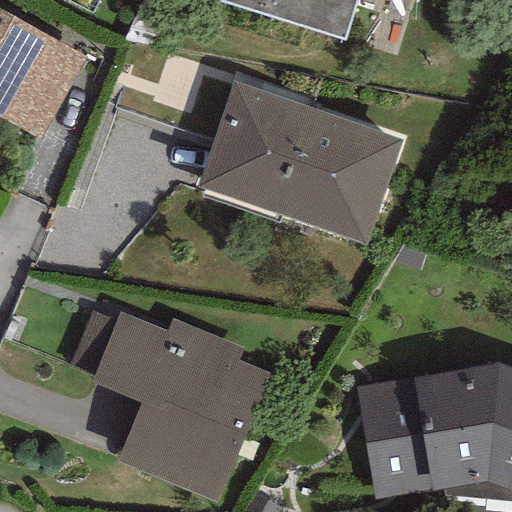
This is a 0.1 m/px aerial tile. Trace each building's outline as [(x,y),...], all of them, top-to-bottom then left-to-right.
[(354,0),(210,0),(342,42),(354,0)] [(0,119),(37,141),(85,59),(0,10),(0,119)] [(400,141),(230,81),(195,188),(362,245),(400,141)] [(116,462),(214,502),(267,374),(237,361),(242,348),(170,320),(165,332),(117,312),(114,321),(90,312),(66,368),(91,378),(90,382),(140,403),(116,462)] [(511,369),(496,363),(353,387),(373,500),(485,482),(511,492),(511,369)]
